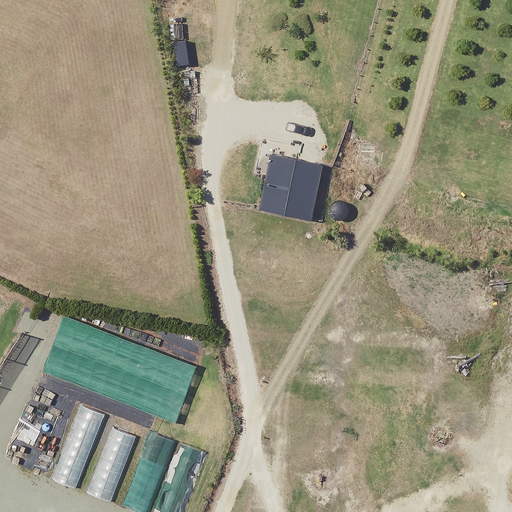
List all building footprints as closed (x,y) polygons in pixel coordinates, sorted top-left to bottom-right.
[(310,180),(245,169),(236,222),(301,233),(310,180)] [(197,368),(65,316),(43,372),(175,424),(197,368)] [(106,416),(82,406),(52,482),(76,492),(106,416)] [(138,435),(114,426),(88,492),(112,501),(138,435)] [(147,511),(174,443),(153,435),(124,509),(133,511),(147,511)]
